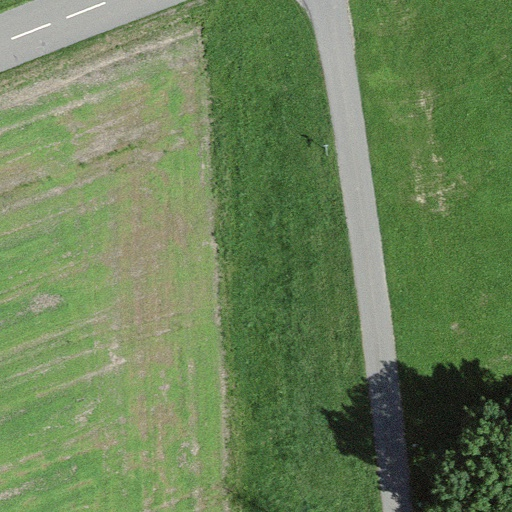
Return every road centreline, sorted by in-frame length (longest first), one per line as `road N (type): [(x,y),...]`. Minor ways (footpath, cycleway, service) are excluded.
road 1 (unclassified): [(333,0),(398,511)]
road 2 (tertiary): [(0,44),(113,0)]
